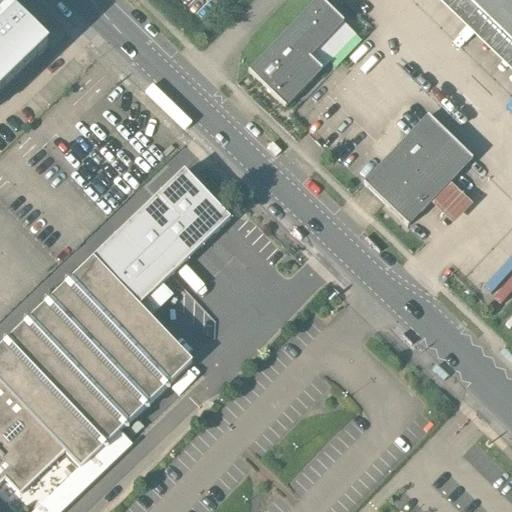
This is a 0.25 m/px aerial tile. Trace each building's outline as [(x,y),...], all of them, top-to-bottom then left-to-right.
[(511,0),(434,0),(511,74),(511,0)] [(319,1),(248,75),(285,111),(322,72),(309,60),(343,25),(319,1)] [(0,2),(0,95),(46,51),(0,2)] [(472,161),(428,119),(363,186),(407,229),(430,205),(450,185),(472,161)] [(174,150),(171,147),(162,155),(166,158),(174,150)] [(184,174),(93,262),(150,321),(173,299),(161,288),(230,222),(184,174)] [(450,185),(430,205),(453,226),(472,206),(450,185)] [(0,350),(0,488),(6,483),(20,498),(65,455),(80,471),(81,472),(103,451),(108,451),(108,445),(119,435),(123,431),(129,432),(129,425),(143,411),(149,412),(149,405),(164,392),(170,392),(170,386),(191,365),(150,321),(93,262),(71,283),(65,283),(65,288),(51,302),(44,302),(44,308),(30,322),(24,322),(24,328),(9,342),(3,341),(3,348),(0,350)] [(36,511),(62,511),(131,447),(119,435),(108,445),(108,451),(103,451),(81,472),(80,471),(36,511)]
